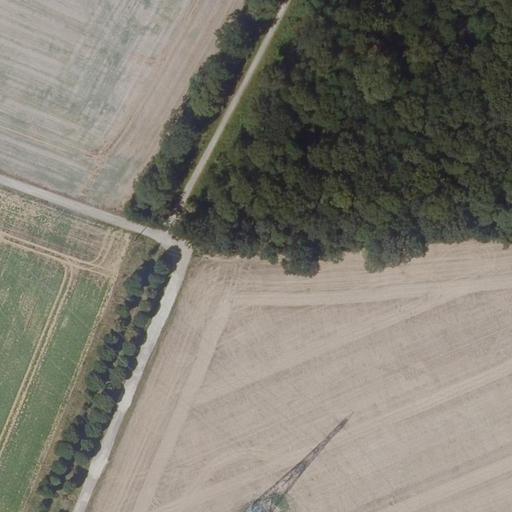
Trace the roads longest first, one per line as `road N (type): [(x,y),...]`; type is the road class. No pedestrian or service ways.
road 1 (track): [(78,511),(180,266),(178,248),(0,174)]
road 2 (track): [(282,0),(203,154),(178,248)]
